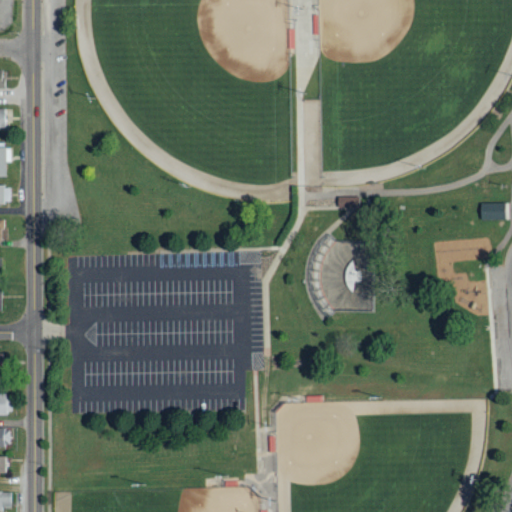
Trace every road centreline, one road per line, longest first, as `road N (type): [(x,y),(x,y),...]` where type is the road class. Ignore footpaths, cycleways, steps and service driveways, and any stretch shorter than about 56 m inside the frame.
road 1 (tertiary): [(36,511),(33,0)]
road 2 (residential): [(496,511),(511,491),(511,288)]
